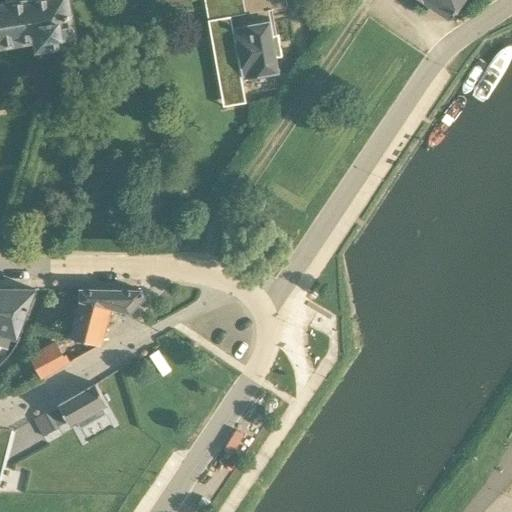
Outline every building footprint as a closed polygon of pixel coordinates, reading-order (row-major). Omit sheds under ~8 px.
[(68,0),(18,0),(13,1),(0,3),(0,59),(33,54),(35,64),(79,56),(68,0)] [(203,0),(222,107),(245,103),(241,80),(279,73),(276,58),(281,57),(276,35),(271,10),(285,7),(284,0),(203,0)] [(421,0),(450,19),(463,0),(421,0)] [(0,335),(15,340),(34,290),(0,289),(0,335)] [(80,290),(79,300),(130,313),(143,298),(140,291),(80,290)] [(68,338),(100,346),(109,308),(79,300),(68,338)] [(64,355),(62,356),(54,341),(37,351),(39,354),(30,358),(41,379),(68,364),(64,355)] [(68,422),(70,426),(75,423),(79,430),(105,415),(101,409),(107,405),(95,385),(59,406),(34,420),(40,430),(38,431),(42,438),(56,431),(55,429),(68,422)]
